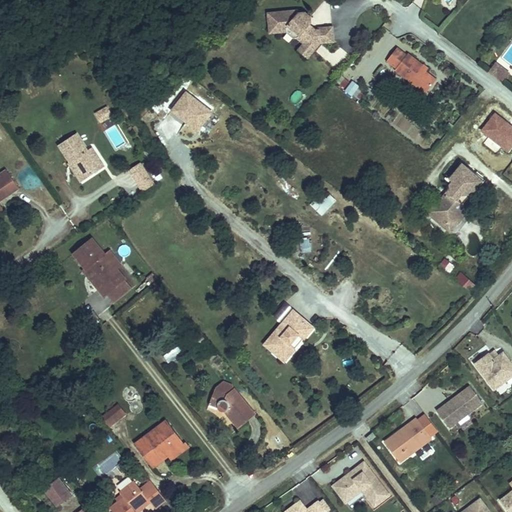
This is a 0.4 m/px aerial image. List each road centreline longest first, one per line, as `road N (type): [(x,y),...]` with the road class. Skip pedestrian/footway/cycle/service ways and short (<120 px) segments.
road 1 (unclassified): [(220,511),(462,325),(511,267)]
road 2 (unknown): [(398,376),(204,204),(157,132)]
road 3 (unknown): [(248,491),(104,307)]
road 4 (residential): [(511,98),(384,0)]
